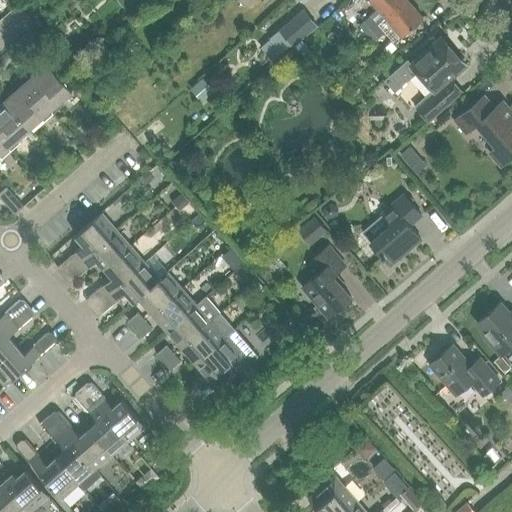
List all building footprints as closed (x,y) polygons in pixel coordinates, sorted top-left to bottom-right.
[(385,17),(405,0),(370,0),(378,10),(360,26),(367,34),(376,25),(385,17)] [(423,18),(407,0),(405,0),(385,17),(402,37),(423,18)] [(293,46),(300,39),(317,25),(303,10),(279,31),(268,41),(269,42),(280,55),(281,55),(292,45),(293,46)] [(376,25),(367,34),(374,42),(383,33),(376,25)] [(394,93),(406,82),(417,72),(432,90),(414,107),(428,123),(447,107),(463,93),(451,79),(465,67),(457,59),(459,57),(441,37),(410,64),(407,60),(383,80),(394,93)] [(306,46),(299,52),(311,67),(318,60),(306,46)] [(28,67),(20,74),(50,109),(71,91),(47,62),(34,73),(28,67)] [(16,89),(5,100),(29,127),(50,109),(20,74),(10,83),(16,89)] [(84,82),(94,93),(101,87),(91,76),(84,82)] [(202,80),(189,91),(201,104),(213,93),(202,80)] [(476,126),(495,148),(489,153),(501,167),(511,156),(511,114),(501,101),(494,107),(483,95),(453,122),(465,135),(476,126)] [(0,136),(8,146),(29,127),(5,100),(0,103),(0,136)] [(411,148),(401,156),(408,165),(418,156),(411,148)] [(73,160),(69,155),(68,154),(61,159),(62,160),(67,166),(73,160)] [(170,158),(168,164),(177,167),(179,160),(170,158)] [(33,174),(40,182),(43,179),(36,171),(33,174)] [(149,171),(141,178),(145,183),(154,176),(149,171)] [(24,206),(7,187),(0,192),(0,197),(15,214),(24,206)] [(180,192),(171,201),(176,205),(185,197),(180,192)] [(402,192),(389,203),(400,215),(369,241),(390,265),(420,238),(408,225),(421,214),(402,192)] [(185,197),(176,205),(179,210),(189,202),(185,197)] [(338,216),(338,207),(329,204),(322,208),(323,217),(331,221),(338,216)] [(58,266),(65,274),(116,229),(102,212),(76,235),(84,244),(58,266)] [(296,229),(310,245),(327,230),(313,213),(296,229)] [(104,268),(126,249),(130,245),(116,229),(65,274),(72,282),(97,259),(104,268)] [(87,299),(93,306),(145,261),(130,245),(126,249),(104,268),(112,277),(87,299)] [(332,276),(344,266),(326,246),(314,257),(323,267),(301,287),(328,317),(351,297),(332,276)] [(134,301),(139,297),(138,296),(159,278),(145,261),(93,306),(101,314),(126,292),(134,301)] [(138,296),(139,297),(153,313),(182,288),(167,271),(159,278),(138,296)] [(251,273),(245,278),(251,285),(257,279),(251,273)] [(257,279),(251,285),(257,292),(264,286),(257,279)] [(153,313),(168,329),(196,304),(182,288),(153,313)] [(168,329),(182,345),(220,312),(206,296),(196,304),(168,329)] [(0,330),(29,305),(24,300),(19,300),(0,316),(0,330)] [(511,318),(499,303),(477,322),(492,339),(488,342),(500,355),(511,344),(511,318)] [(0,330),(0,358),(16,345),(9,336),(33,315),(33,310),(29,305),(0,330)] [(128,320),(135,329),(146,320),(139,311),(128,320)] [(182,345),(196,362),(234,328),(220,312),(182,345)] [(146,320),(135,329),(142,337),(153,328),(146,320)] [(234,328),(196,362),(217,386),(227,378),(230,381),(258,356),(234,328)] [(16,345),(0,358),(0,378),(5,384),(58,338),(52,332),(48,332),(24,354),(16,345)] [(157,353),(164,361),(174,352),(167,344),(157,353)] [(469,365),(451,344),(428,364),(447,385),(452,381),(460,390),(470,381),(482,395),(498,381),(478,357),(469,365)] [(174,352),(164,361),(171,369),(181,360),(174,352)] [(500,355),(493,361),(504,373),(510,367),(500,355)] [(245,379),(225,396),(230,402),(249,385),(245,379)] [(511,391),(507,386),(501,392),(509,402),(511,399),(511,391)] [(104,397),(97,404),(128,440),(145,425),(122,399),(113,407),(104,397)] [(98,421),(89,428),(112,454),(128,440),(97,404),(89,411),(98,421)] [(50,418),(64,433),(72,426),(73,426),(59,410),(50,418)] [(72,426),(64,433),(95,469),(112,454),(89,428),(80,436),(72,426)] [(64,433),(56,439),(65,449),(56,457),(79,483),(84,489),(101,475),(95,469),(64,433)] [(365,438),(354,448),(361,457),(366,457),(375,449),(365,438)] [(30,463),(31,462),(39,455),(40,454),(26,439),(16,447),(30,463)] [(494,461),(499,457),(491,449),(486,453),(487,453),(494,461)] [(39,455),(31,462),(62,498),(79,483),(56,457),(47,465),(39,455)] [(382,457),(372,466),(382,478),(392,469),(382,457)] [(13,473),(6,480),(32,510),(49,495),(26,469),(17,477),(13,473)] [(393,470),(382,480),(395,495),(407,485),(393,470)] [(149,482),(142,473),(134,480),(142,489),(149,482)] [(335,475),(310,498),(318,507),(314,509),(316,511),(345,511),(358,501),(343,484),(335,475)] [(0,488),(2,490),(0,491),(0,505),(5,511),(29,511),(32,510),(6,480),(0,484),(0,488)] [(408,486),(400,493),(414,508),(421,502),(408,486)] [(127,494),(121,499),(125,503),(131,498),(127,494)] [(345,511),(367,511),(358,501),(345,511)] [(473,511),(465,503),(454,511),(473,511)]
